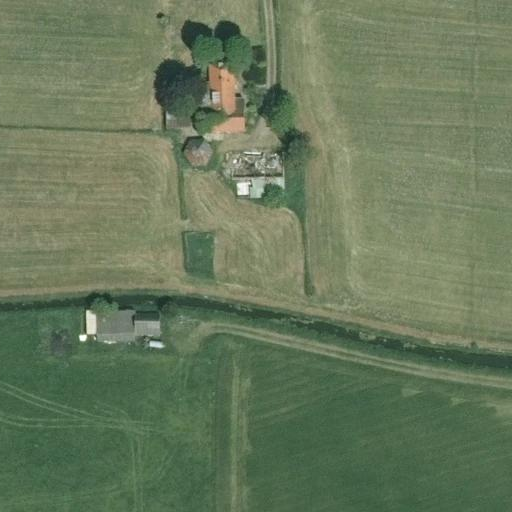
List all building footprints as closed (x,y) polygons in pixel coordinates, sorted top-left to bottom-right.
[(234,102),(233,68),(209,69),(210,85),(201,86),(202,102),(201,102),(202,135),(244,134),(243,101),(234,102)] [(173,112),(173,96),(163,96),(163,112),(173,112)] [(166,131),(191,130),(190,114),(166,115),(166,131)] [(190,143),(183,158),(191,170),(206,170),(213,155),(206,143),(190,143)] [(284,199),(284,155),(232,156),(232,181),(237,181),(237,201),(284,199)] [(97,344),(135,344),(135,337),(159,337),(159,316),(135,316),(135,314),(98,314),(97,344)] [(86,316),(85,342),(97,342),(97,317),(86,316)] [(42,342),(66,341),(65,318),(41,319),(42,342)] [(195,357),(195,368),(212,369),(213,358),(195,357)] [(117,378),(116,367),(97,368),(98,379),(117,378)]
